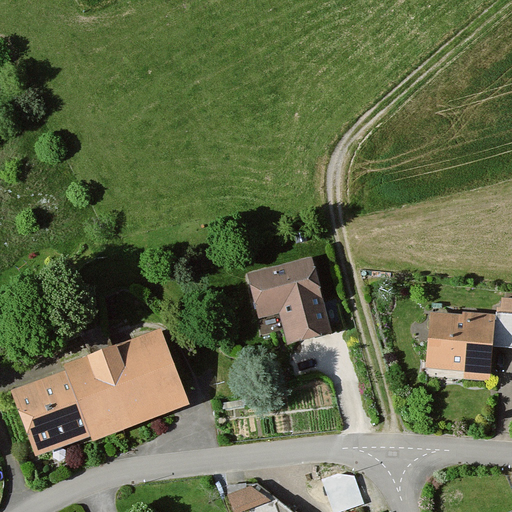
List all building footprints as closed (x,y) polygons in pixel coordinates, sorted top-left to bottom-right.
[(329,304),(320,265),(254,280),(265,325),(286,319),(294,350),(334,340),(326,305),(329,304)] [(511,352),(511,302),(503,302),(502,312),(498,312),(498,319),(464,318),(464,321),(435,319),(432,375),(465,377),(465,385),(498,386),(500,352),(511,352)] [(198,412),(169,334),(70,371),(72,379),(19,398),(45,466),(100,445),(101,449),(198,412)] [(243,511),(271,501),(250,486),(227,495),(234,511),(243,511)] [(353,511),(366,508),(360,489),(334,497),(338,511),(353,511)]
